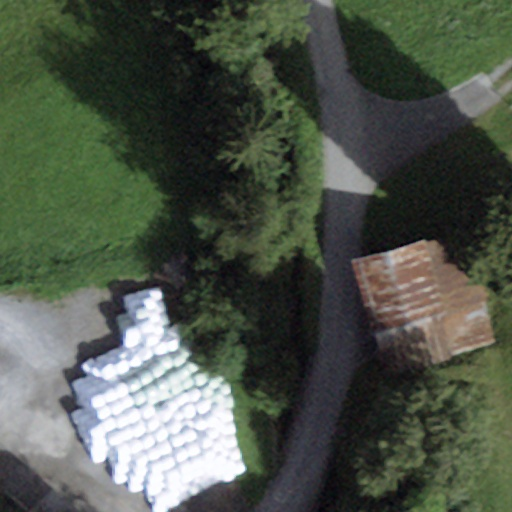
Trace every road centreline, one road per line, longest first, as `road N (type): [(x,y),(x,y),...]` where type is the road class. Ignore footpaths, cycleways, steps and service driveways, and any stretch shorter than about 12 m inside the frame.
road 1 (track): [(290,511),(321,450),(343,313),(344,138),(318,0)]
road 2 (track): [(0,323),(52,348),(102,413),(138,511)]
road 3 (track): [(344,138),(395,132),(457,111),(511,72)]
